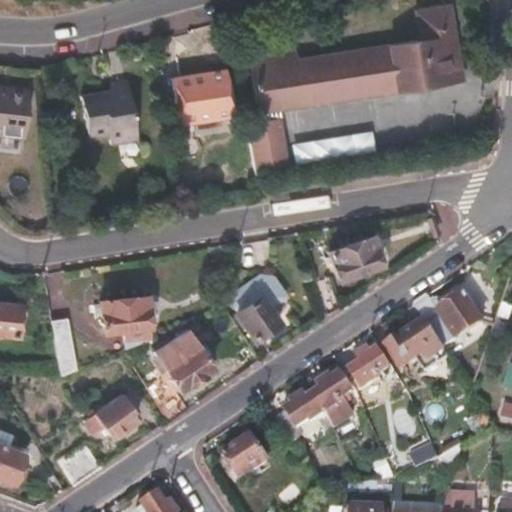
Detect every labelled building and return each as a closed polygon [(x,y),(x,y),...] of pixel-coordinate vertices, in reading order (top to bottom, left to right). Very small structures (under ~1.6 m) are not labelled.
[(418,35),(299,52),(306,97),(449,76),(444,45),(434,47),(432,33),(452,31),(449,1),(414,6),(418,35)] [(246,17),(247,26),(247,28),(292,21),(291,10),(246,17)] [(247,26),(229,29),(232,46),(249,43),(247,28),(247,26)] [(459,75),(452,31),(432,33),(434,47),(444,45),(449,76),(459,75)] [(256,59),(294,53),(292,41),(255,47),(256,59)] [(306,97),(299,52),(294,53),(256,59),(249,60),(256,105),(306,97)] [(230,106),(224,63),(178,70),(179,78),(171,79),(177,115),(230,106)] [(108,77),(109,87),(110,94),(100,95),(99,88),(78,91),(86,133),(105,130),(106,138),(132,133),(124,75),(108,77)] [(20,131),(24,85),(0,82),(0,128),(15,130),(20,131)] [(110,94),(109,87),(99,88),(100,95),(110,94)] [(275,149),(270,123),(250,127),(255,152),(275,149)] [(432,237),(455,235),(452,205),(429,207),(432,237)] [(376,258),(367,231),(325,245),(335,273),(376,258)] [(326,272),(309,277),(321,313),(336,303),(326,272)] [(276,316),(257,288),(231,306),(232,308),(230,310),(238,322),(240,321),(250,334),(276,316)] [(144,320),(141,290),(96,294),(99,324),(102,324),(105,328),(120,327),(123,322),(144,320)] [(438,307),(427,290),(413,299),(424,317),(429,324),(441,316),(453,336),(479,320),(478,318),(480,316),(473,303),(470,305),(460,292),(438,307)] [(0,328),(13,330),(17,301),(0,298),(0,328)] [(63,313),(48,315),(56,367),(57,367),(70,362),(63,313)] [(448,354),(429,324),(424,317),(385,342),(398,364),(416,353),(426,367),(448,354)] [(208,361),(184,325),(150,345),(175,383),(193,370),(197,373),(206,366),(206,363),(208,361)] [(386,365),(375,346),(358,357),(360,359),(348,367),(360,387),(377,376),(375,372),(386,365)] [(502,388),(511,391),(511,360),(510,360),(502,388)] [(321,385),(311,390),(332,423),(333,424),(353,411),(346,402),(343,398),(349,394),(351,392),(335,367),(317,379),(321,385)] [(108,429),(133,412),(116,387),(85,408),(92,420),(98,416),(108,429)] [(332,423),(311,390),(297,399),(293,400),(283,406),(285,408),(273,416),(289,438),(299,431),(297,426),(310,418),(312,420),(319,416),(326,426),(332,423)] [(486,425),(492,421),(483,408),(478,412),(486,425)] [(483,450),(484,430),(462,442),(458,454),(483,450)] [(247,433),(245,431),(234,438),(235,441),(222,450),(238,474),(265,456),(249,432),(247,433)] [(54,455),(70,480),(98,461),(81,438),(54,455)] [(0,472),(9,477),(20,449),(0,441),(0,472)] [(414,467),(436,457),(428,441),(407,451),(414,467)] [(458,454),(462,442),(439,454),(442,460),(456,464),(458,454)] [(158,492),(155,491),(141,499),(143,501),(132,509),(134,511),(174,511),(172,509),(169,508),(158,492)] [(511,511),(511,498),(503,498),(502,511),(511,511)] [(381,511),(382,506),(344,503),(343,511),(381,511)]
